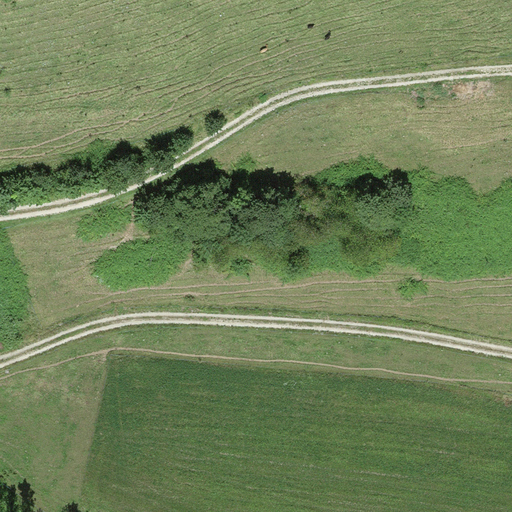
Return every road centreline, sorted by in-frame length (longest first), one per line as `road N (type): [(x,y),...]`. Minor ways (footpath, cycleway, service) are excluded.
road 1 (track): [(0,214),(133,185),(272,102),(309,90),(511,68)]
road 2 (track): [(511,351),(381,329),(172,317),(86,328),(0,360)]
